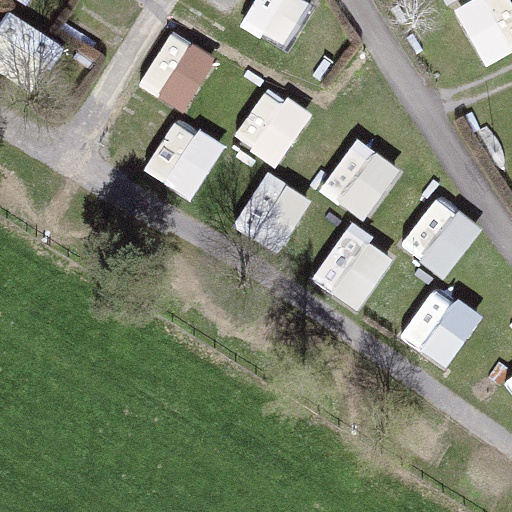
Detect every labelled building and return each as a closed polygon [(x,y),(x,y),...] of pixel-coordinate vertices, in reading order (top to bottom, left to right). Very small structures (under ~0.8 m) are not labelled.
[(293,41),(314,0),(253,0),(245,17),(293,41)] [(511,0),(455,0),(488,59),(511,45),(511,0)] [(139,73),(184,105),(223,51),(177,18),(139,73)] [(269,76),(235,128),(280,157),(314,104),(269,76)] [(182,107),(145,158),(191,191),(228,140),(182,107)] [(368,213),(404,161),(359,130),(323,182),(368,213)] [(269,163),(244,202),(289,230),(314,192),(269,163)] [(449,269),(484,216),(437,184),(402,237),(449,269)] [(356,303),(398,248),(354,214),(312,269),(356,303)] [(437,276),(402,326),(445,356),(481,306),(437,276)]
